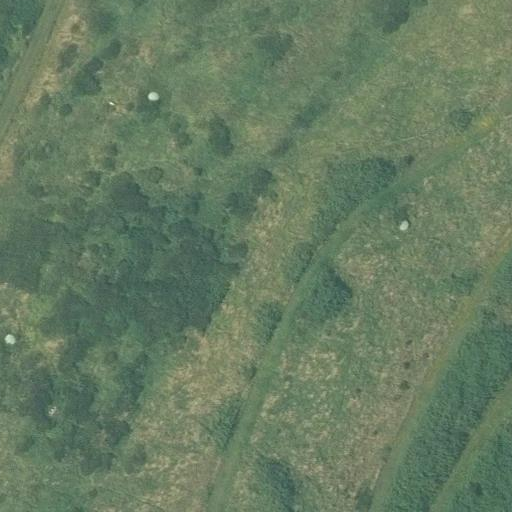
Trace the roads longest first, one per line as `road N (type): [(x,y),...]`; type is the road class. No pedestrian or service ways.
road 1 (track): [(511,101),(368,204),(313,261),(211,511)]
road 2 (track): [(511,242),(439,362),(371,511)]
road 3 (track): [(511,384),(432,511)]
road 4 (track): [(0,136),(56,0)]
